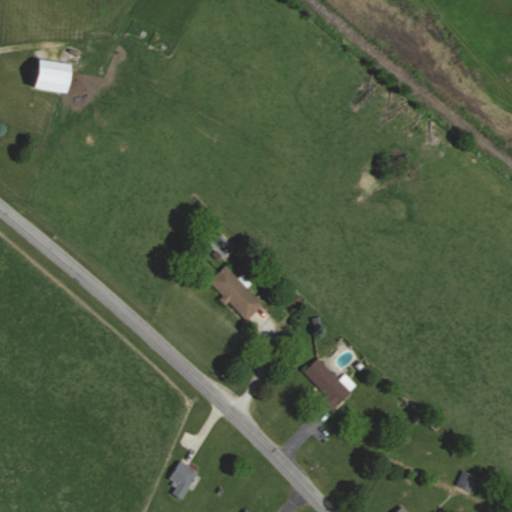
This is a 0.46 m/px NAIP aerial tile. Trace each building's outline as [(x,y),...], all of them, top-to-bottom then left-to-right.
[(23,86),(61,94),(68,65),(30,57),(23,86)] [(206,281),(219,295),(218,296),(242,321),(260,304),(223,265),(206,281)] [(334,406),(354,384),(342,372),(336,378),(314,357),(299,373),(334,406)] [(181,500),(194,470),(175,461),(166,479),(174,483),(169,494),(181,500)] [(469,492),(476,476),(460,470),(454,486),(469,492)]
